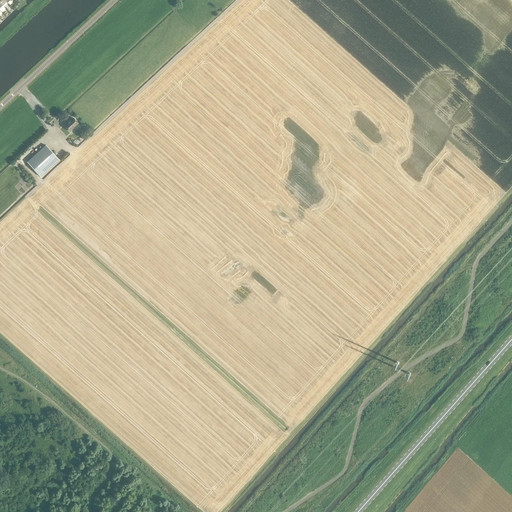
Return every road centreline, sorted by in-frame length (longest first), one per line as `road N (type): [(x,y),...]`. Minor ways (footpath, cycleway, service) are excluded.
road 1 (primary): [(358,511),(511,339)]
road 2 (track): [(74,152),(238,0)]
road 3 (tertiary): [(0,107),(115,0)]
